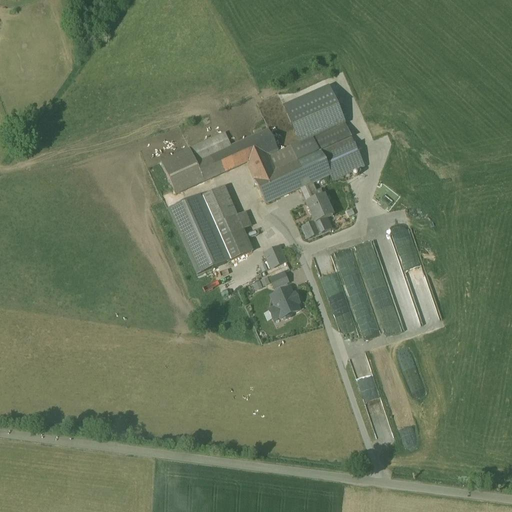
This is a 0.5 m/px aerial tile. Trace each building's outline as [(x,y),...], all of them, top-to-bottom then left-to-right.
[(329,91),(285,111),(299,143),(290,147),(291,150),(297,162),(320,152),(350,139),(329,91)] [(269,131),(239,145),(247,164),(255,181),(254,181),(265,206),(305,188),(313,185),(331,177),(320,152),(297,162),(291,150),(275,157),(275,155),(278,153),(269,131)] [(225,135),(189,151),(195,164),(231,148),(225,135)] [(350,139),(320,152),(331,177),(333,182),(364,169),(350,139)] [(231,148),(195,164),(204,184),(247,164),(239,145),(231,148)] [(189,151),(161,164),(176,196),(204,184),(195,164),(189,151)] [(321,191),(316,193),(313,185),(305,188),(311,203),(306,205),(315,225),(303,230),(308,241),(330,231),(326,221),(333,218),(321,191)] [(245,214),(231,220),(218,191),(200,199),(219,242),(244,230),(251,227),(245,214)] [(196,277),(228,264),(219,242),(200,199),(168,213),(196,277)] [(244,230),(219,242),(228,264),(254,252),(244,230)] [(396,240),(377,245),(387,288),(410,283),(417,314),(432,311),(433,316),(430,317),(431,323),(435,322),(419,253),(409,255),(407,248),(396,250),(394,242),(397,242),(396,240)] [(279,249),(265,256),(271,270),(286,264),(279,249)] [(224,287),(228,295),(256,283),(252,274),(224,287)] [(284,275),(270,281),(274,291),(288,284),(284,275)] [(289,291),(271,298),(276,309),(268,312),(273,322),(280,319),(281,320),(282,320),(285,321),(290,319),(291,316),(298,313),(296,306),(298,305),(294,296),(292,297),(289,291)]
